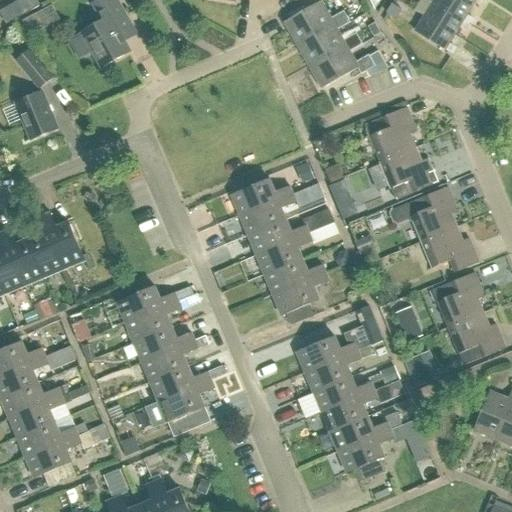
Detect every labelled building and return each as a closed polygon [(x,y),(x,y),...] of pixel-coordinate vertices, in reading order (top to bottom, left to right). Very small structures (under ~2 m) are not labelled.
[(40,0),(22,0),(29,13),(44,6),(40,0)] [(136,37),(126,19),(115,0),(101,0),(93,5),(103,23),(82,34),(69,42),(80,61),(92,53),(102,69),(129,53),(124,44),(136,37)] [(461,0),(433,0),(432,2),(469,25),(472,20),(467,15),(472,7),(461,0)] [(432,2),(423,16),(454,36),(460,27),(466,30),(469,25),(432,2)] [(282,24),(295,46),(331,25),(335,31),(349,23),(342,12),(329,20),(319,3),(287,20),(282,24)] [(400,10),(390,4),(385,12),(395,18),(400,10)] [(59,22),(49,5),(18,23),(25,30),(30,39),(59,22)] [(454,36),(423,16),(414,30),(451,54),(454,49),(449,44),(454,36)] [(374,23),(368,26),(374,37),(380,33),(374,23)] [(295,46),(308,68),(344,48),(348,54),(361,46),(354,34),(341,42),(335,31),(331,25),(295,46)] [(344,48),(308,68),(321,91),(357,70),(360,76),(374,68),(367,56),(353,64),(348,54),(344,48)] [(54,77),(30,49),(16,60),(40,89),(54,77)] [(57,131),(41,94),(16,105),(31,141),(57,131)] [(379,164),(414,150),(409,136),(415,134),(404,108),(365,124),(370,137),(368,138),(379,164)] [(414,150),(379,164),(389,190),(407,182),(412,195),(436,185),(426,161),(420,163),(414,150)] [(315,177),(309,163),(296,168),(302,182),(315,177)] [(241,216),(293,195),(290,188),(276,193),(269,176),(231,190),(241,216)] [(411,220),(421,243),(455,229),(449,215),(456,212),(446,188),(392,210),(390,215),(394,224),(399,225),(411,220)] [(91,193),(90,193),(89,193),(88,194),(86,195),(85,197),(85,198),(85,200),(86,201),(87,202),(88,202),(89,203),(90,203),(92,203),(93,202),(94,201),(94,200),(95,199),(95,198),(95,197),(94,196),(93,195),(92,194),(91,193)] [(241,216),(249,236),(287,221),(282,210),(296,204),(293,195),(241,216)] [(334,222),(330,212),(320,215),(325,226),(334,222)] [(50,215),(43,218),(65,270),(85,262),(69,224),(56,229),(50,215)] [(45,279),(65,270),(43,218),(34,221),(40,236),(29,241),(45,279)] [(287,221),(249,236),(257,257),(309,235),(306,228),(292,234),(287,221)] [(340,237),(335,224),(324,228),(329,241),(340,237)] [(455,229),(421,243),(431,269),(449,262),(453,273),(477,263),(467,240),(460,243),(455,229)] [(25,287),(45,279),(29,241),(16,246),(10,231),(3,235),(25,287)] [(0,284),(5,295),(25,287),(3,235),(0,235),(0,250),(1,252),(0,252),(0,284)] [(264,273),(265,277),(303,261),(299,249),(313,243),(309,235),(257,257),(264,273)] [(379,260),(370,236),(356,241),(366,265),(379,260)] [(265,277),(274,296),(326,275),(322,267),(308,273),(303,261),(265,277)] [(447,329),(482,315),(477,300),(483,298),(473,274),(449,284),(434,290),(439,302),(436,302),(447,329)] [(326,275),(274,296),(282,317),(286,315),(291,327),(314,317),(309,305),(320,301),(315,288),(329,283),(326,275)] [(126,324),(179,303),(175,295),(161,301),(156,288),(118,304),(126,324)] [(55,314),(49,299),(37,304),(43,319),(55,314)] [(126,324),(134,344),(172,328),(167,317),(182,310),(179,303),(126,324)] [(488,328),(482,315),(447,329),(458,355),(460,354),(464,365),(504,349),(494,325),(488,328)] [(358,352),(359,352),(369,348),(373,346),(365,326),(344,335),(349,347),(355,344),(358,352)] [(172,328),(134,344),(143,364),(195,342),(192,334),(177,340),(172,328)] [(304,369),(306,374),(358,352),(355,344),(349,347),(341,350),(335,338),(298,354),(304,369)] [(96,358),(88,340),(80,343),(88,361),(96,358)] [(143,364),(151,384),(189,368),(184,356),(198,350),(195,342),(143,364)] [(0,353),(0,377),(45,358),(42,351),(28,357),(23,344),(0,353)] [(369,348),(359,352),(362,359),(372,355),(369,348)] [(358,352),(306,374),(312,388),(314,394),(352,378),(347,366),(361,360),(358,352)] [(441,378),(430,352),(406,361),(417,388),(441,378)] [(0,377),(0,396),(1,400),(39,384),(34,372),(49,366),(45,358),(0,377)] [(380,373),(387,387),(401,380),(395,367),(380,373)] [(189,368),(151,384),(159,403),(212,381),(208,373),(194,380),(189,368)] [(321,410),(323,414),(375,392),(371,384),(357,390),(352,378),(314,394),(321,410)] [(407,393),(401,380),(387,387),(392,400),(407,393)] [(215,389),(212,381),(159,403),(168,424),(204,409),(206,408),(200,395),(215,389)] [(39,384),(1,400),(9,420),(62,398),(59,390),(44,396),(39,384)] [(88,388),(69,396),(72,404),(92,396),(88,388)] [(511,403),(511,390),(510,390),(506,400),(489,392),(472,432),(496,442),(511,403)] [(329,428),(331,433),(369,418),(364,406),(378,400),(375,392),(323,414),(329,428)] [(9,420),(18,439),(56,424),(51,412),(65,406),(62,398),(9,420)] [(511,403),(496,442),(511,448),(511,403)] [(337,447),(339,453),(399,428),(399,427),(403,426),(398,413),(385,418),(388,424),(374,430),(369,418),(331,433),(337,447)] [(423,433),(419,422),(406,427),(410,437),(423,433)] [(18,439),(26,459),(103,427),(103,426),(78,436),(75,429),(61,435),(56,424),(18,439)] [(108,439),(103,427),(26,459),(34,479),(45,475),(51,488),(76,477),(71,464),(73,464),(67,451),(82,445),(83,449),(108,439)] [(399,428),(339,453),(348,473),(354,471),(360,484),(386,473),(380,460),(385,457),(380,445),(394,440),(396,443),(404,440),(399,428)] [(136,481),(161,473),(158,465),(133,473),(136,481)] [(97,489),(93,480),(79,487),(83,495),(97,489)] [(154,484),(165,511),(188,511),(180,490),(167,495),(161,481),(154,484)] [(140,507),(142,511),(165,511),(154,484),(146,488),(152,502),(140,507)] [(114,501),(118,511),(142,511),(140,507),(127,511),(121,498),(114,501)] [(118,511),(114,501),(106,504),(109,511),(118,511)]
